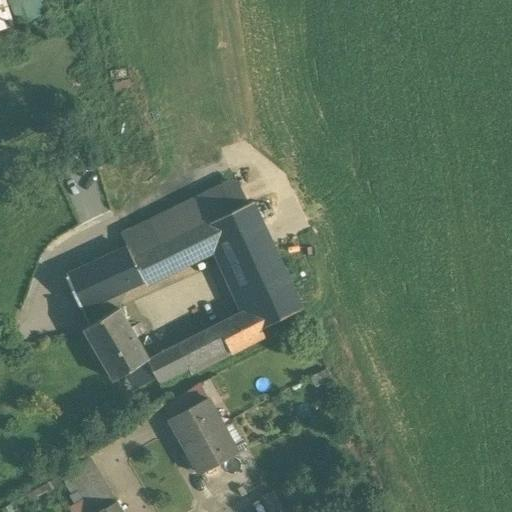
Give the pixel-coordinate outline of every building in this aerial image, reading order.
[(0,0),(0,32),(45,17),(39,0),(0,0)] [(113,159),(95,124),(81,131),(99,167),(113,159)] [(226,182),(174,207),(186,234),(204,225),(239,209),(226,182)] [(302,312),(251,203),(239,209),(204,225),(218,254),(243,310),(255,333),(261,331),(302,312)] [(174,207),(120,233),(123,239),(129,249),(134,260),(186,234),(174,207)] [(186,234),(134,260),(144,284),(147,287),(218,254),(204,225),(186,234)] [(123,239),(103,249),(108,259),(129,249),(123,239)] [(108,259),(66,278),(85,313),(144,284),(134,260),(129,249),(108,259)] [(149,359),(146,360),(156,379),(158,383),(188,368),(192,376),(265,338),(261,331),(255,333),(243,310),(149,359)] [(149,359),(121,311),(82,333),(111,381),(146,360),(149,359)] [(146,360),(123,376),(133,393),(145,386),(156,379),(146,360)] [(199,385),(169,405),(175,416),(207,399),(199,385)] [(175,416),(169,420),(165,425),(170,434),(177,433),(191,460),(187,465),(192,474),(198,473),(199,474),(237,454),(207,399),(175,416)] [(90,458),(67,473),(73,483),(97,469),(90,458)] [(97,469),(73,483),(89,511),(103,511),(117,504),(97,469)] [(283,511),(273,492),(261,498),(268,511),(283,511)]
